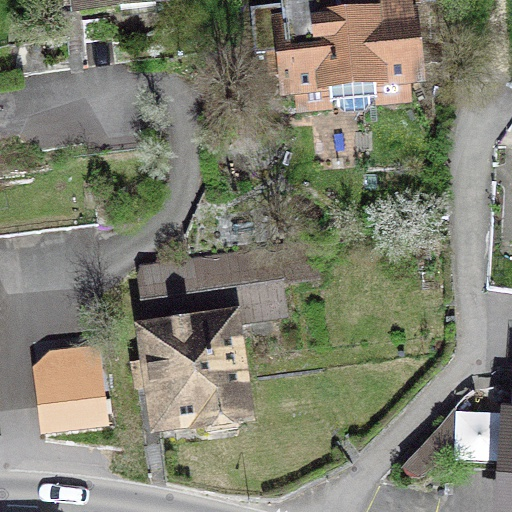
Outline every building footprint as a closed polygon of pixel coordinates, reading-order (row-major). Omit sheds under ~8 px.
[(73,0),(76,14),(158,4),(157,0),(73,0)] [(282,43),(275,43),(270,50),(272,72),(284,70),(286,93),(293,92),(295,115),(335,111),(336,118),(366,116),(365,108),(405,105),(403,82),(410,82),(402,0),(300,0),(302,11),(279,14),(282,43)] [(312,280),(306,247),(187,265),(192,297),(272,285),(312,280)] [(192,297),(187,265),(139,272),(149,336),(142,337),(146,367),(131,369),(135,392),(149,390),(155,430),(202,423),(204,435),(233,431),(232,418),(241,417),(227,324),(277,317),(272,285),(192,297)] [(506,475),(503,511),(511,511),(511,370),(511,371),(509,420),(452,417),(449,471),(506,475)]
